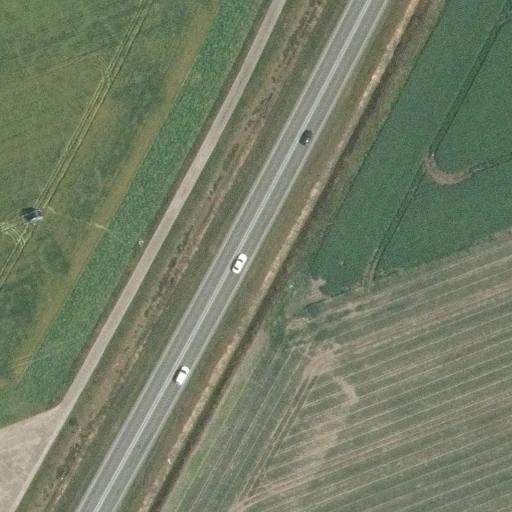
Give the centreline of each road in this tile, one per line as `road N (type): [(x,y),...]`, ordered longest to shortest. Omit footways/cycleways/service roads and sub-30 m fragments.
road 1 (trunk): [(92,511),(368,0)]
road 2 (unclassified): [(0,469),(59,418),(279,0)]
